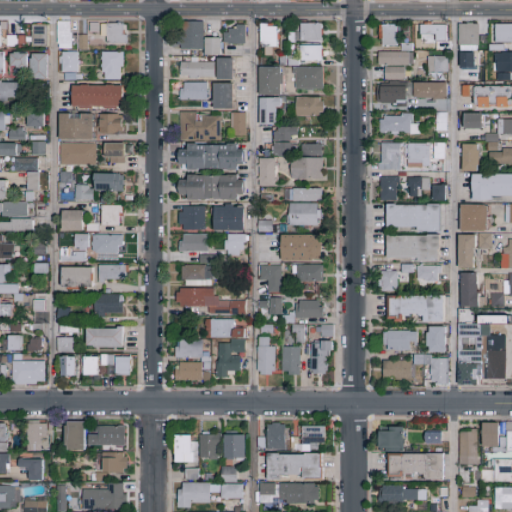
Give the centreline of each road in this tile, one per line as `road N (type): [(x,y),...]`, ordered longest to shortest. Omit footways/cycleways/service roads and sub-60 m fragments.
road 1 (residential): [(352,511),(354,0)]
road 2 (residential): [(152,511),(153,0)]
road 3 (tertiary): [(0,9),(511,9)]
road 4 (residential): [(0,403),(511,403)]
